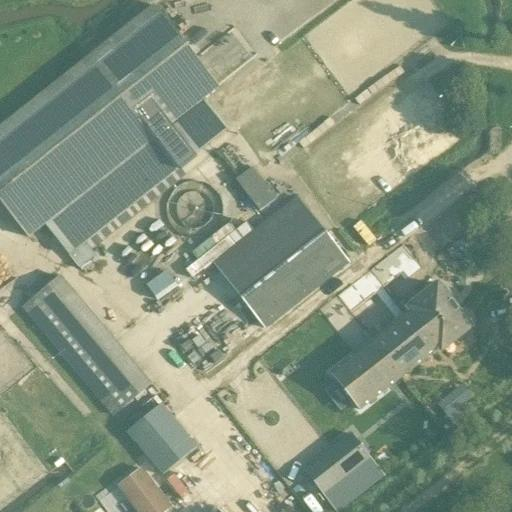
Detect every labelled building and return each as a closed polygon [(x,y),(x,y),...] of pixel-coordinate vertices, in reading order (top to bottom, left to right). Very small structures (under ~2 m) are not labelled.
[(154,6),(0,126),(0,201),(27,236),(44,224),(68,255),(226,131),(202,100),(218,87),(154,6)] [(260,212),(275,200),(251,169),(236,180),(260,212)] [(265,329),(275,322),(348,264),(297,199),(214,264),(265,329)] [(158,275),(182,253),(174,244),(150,266),(158,275)] [(420,268),(402,246),(371,271),(384,287),(400,275),(404,280),(420,268)] [(111,413),(148,382),(58,274),(20,306),(111,413)] [(441,349),(469,327),(436,286),(408,308),(410,311),(331,374),(360,410),(439,348),(441,349)] [(447,397),(438,404),(447,416),(456,410),(447,397)] [(201,449),(163,402),(126,432),(163,479),(201,449)] [(295,422),(259,449),(277,473),(313,446),(295,422)] [(331,468),(313,482),(323,495),(336,511),(338,511),(355,499),(383,477),(369,459),(350,436),(323,458),(331,468)] [(141,469),(117,487),(135,511),(165,511),(170,509),(141,469)] [(105,507),(95,511),(112,511),(118,509),(115,503),(105,507)]
